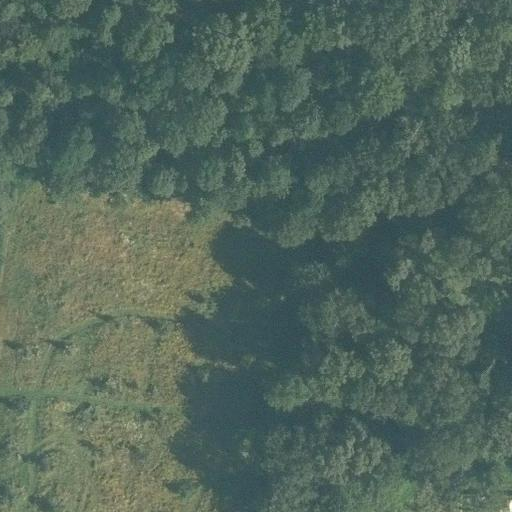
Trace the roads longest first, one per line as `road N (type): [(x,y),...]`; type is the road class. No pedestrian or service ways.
road 1 (track): [(0,67),(87,21),(350,47),(423,32),(464,0)]
road 2 (track): [(73,33),(81,91),(134,128),(231,155),(291,183),(302,200),(296,227)]
